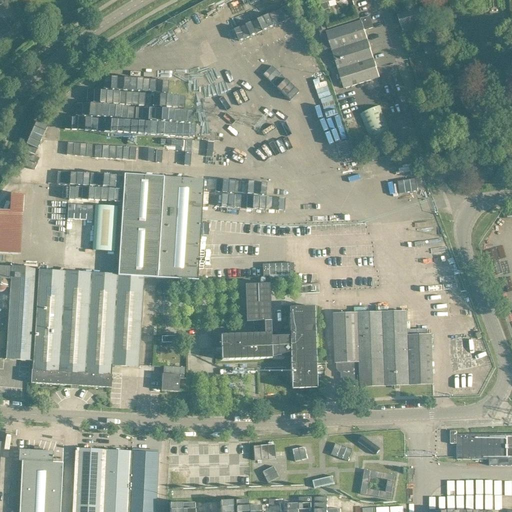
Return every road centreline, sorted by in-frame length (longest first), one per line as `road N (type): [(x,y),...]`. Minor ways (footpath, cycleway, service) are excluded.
road 1 (unclassified): [(470,208),(461,241),(506,377),(487,406),(276,422),(0,412)]
road 2 (unclassified): [(381,0),(439,173),(470,208)]
road 3 (secondary): [(0,107),(146,0)]
